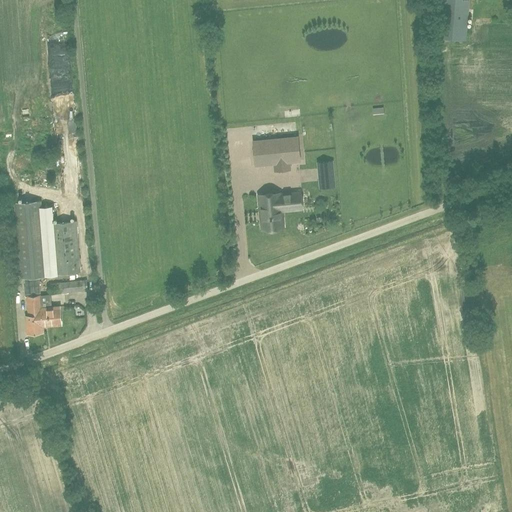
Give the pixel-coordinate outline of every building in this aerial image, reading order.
[(467,41),(470,0),(441,0),(439,31),(432,30),(431,38),(467,41)] [(54,38),(55,50),(63,49),(62,38),(54,38)] [(63,94),(58,94),(60,119),(73,118),(71,86),(76,86),(76,79),(53,81),(53,89),(63,88),(63,94)] [(289,157),(289,162),(300,161),(298,137),(253,142),(255,166),(274,164),(274,159),(289,157)] [(323,188),(335,187),(332,162),(320,163),(323,188)] [(300,193),(290,194),(292,211),(301,210),(300,193)] [(292,211),(290,194),(259,197),(262,229),(284,227),(282,212),(292,211)] [(16,204),(21,279),(46,277),(41,202),(16,204)] [(56,274),(80,273),(76,222),(52,224),(56,274)] [(52,295),(89,290),(87,280),(50,284),(52,295)] [(41,296),(42,307),(52,306),(51,295),(41,296)] [(24,301),(27,335),(43,333),(43,324),(48,324),(48,326),(62,325),(61,318),(60,318),(59,314),(61,314),(60,307),(51,308),(42,309),(41,300),(24,301)]
